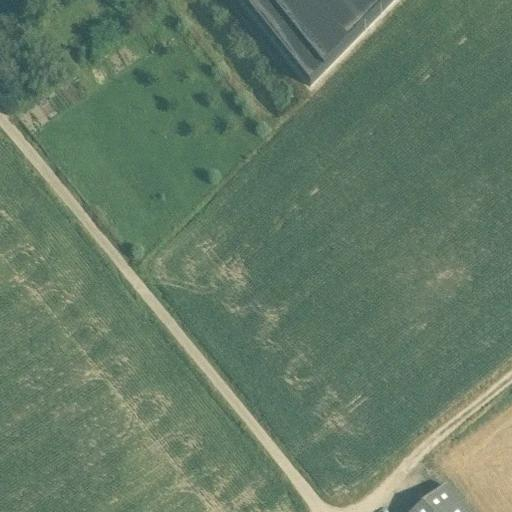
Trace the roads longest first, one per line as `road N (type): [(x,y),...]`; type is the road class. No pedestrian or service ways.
road 1 (unclassified): [(321,511),(0,119)]
road 2 (track): [(511,384),(355,511)]
